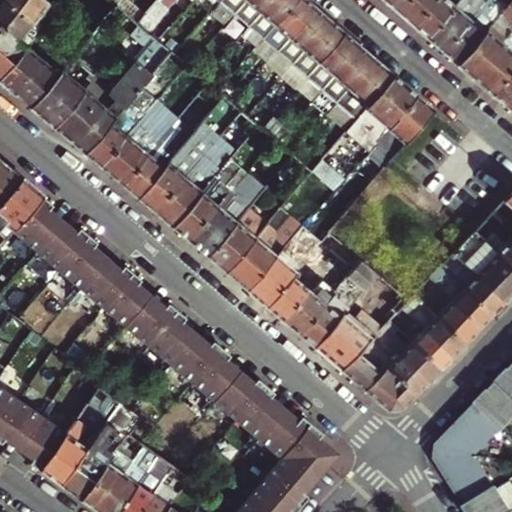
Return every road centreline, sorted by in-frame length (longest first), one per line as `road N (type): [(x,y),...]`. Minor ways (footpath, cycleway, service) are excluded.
road 1 (residential): [(0,120),(393,448)]
road 2 (residential): [(348,0),(511,141)]
road 3 (residential): [(393,448),(511,325)]
